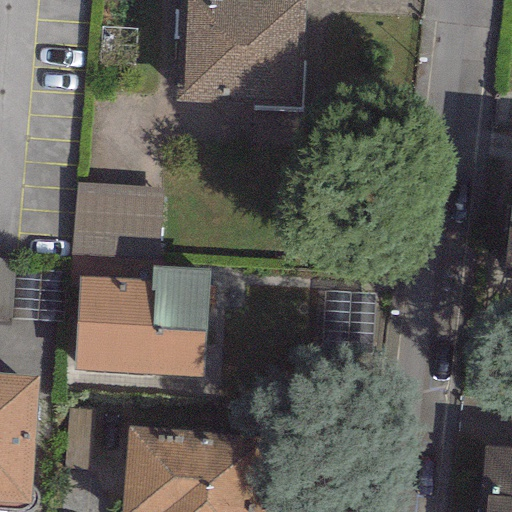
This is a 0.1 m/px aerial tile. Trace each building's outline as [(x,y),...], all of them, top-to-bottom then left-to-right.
[(297,108),(302,0),(296,0),(177,0),(173,103),(297,108)] [(511,276),(511,178),(499,275),(511,276)] [(162,189),(74,183),(68,277),(77,278),(149,282),(150,266),(157,266),(162,189)] [(13,262),(0,260),(0,325),(9,326),(13,262)] [(157,266),(150,266),(149,282),(77,278),(72,370),(201,377),(207,269),(157,266)] [(0,505),(26,507),(35,378),(0,375),(0,505)] [(101,412),(65,409),(60,470),(96,473),(101,412)] [(263,511),(268,438),(126,428),(120,511),(263,511)] [(511,511),(511,450),(483,448),(476,511),(511,511)]
